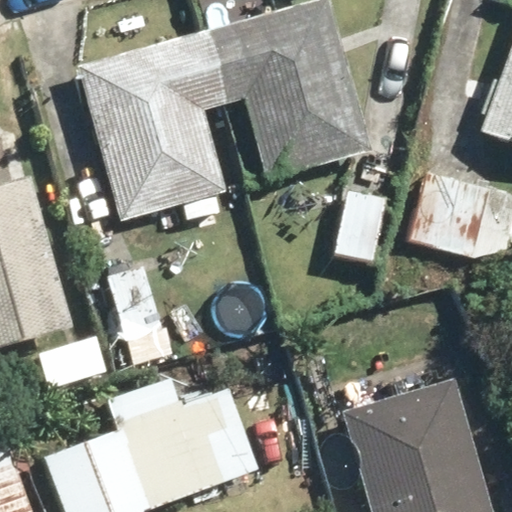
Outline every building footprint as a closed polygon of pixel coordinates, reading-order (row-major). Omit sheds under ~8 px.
[(219,200),(198,115),(233,107),(251,182),(358,155),(320,3),(66,66),(107,228),(219,200)] [(511,27),(475,137),(511,149),(511,27)] [(505,186),(413,171),(398,265),(490,279),(505,186)] [(0,348),(64,330),(20,181),(0,186),(0,348)] [(389,190),(334,184),(325,265),(379,271),(389,190)] [(154,335),(135,267),(100,277),(119,345),(154,335)] [(162,377),(94,400),(104,429),(35,451),(55,511),(146,511),(251,478),(222,390),(172,406),(162,377)] [(485,511),(450,384),(330,417),(355,511),(485,511)] [(0,511),(29,511),(8,443),(0,445),(0,511)]
